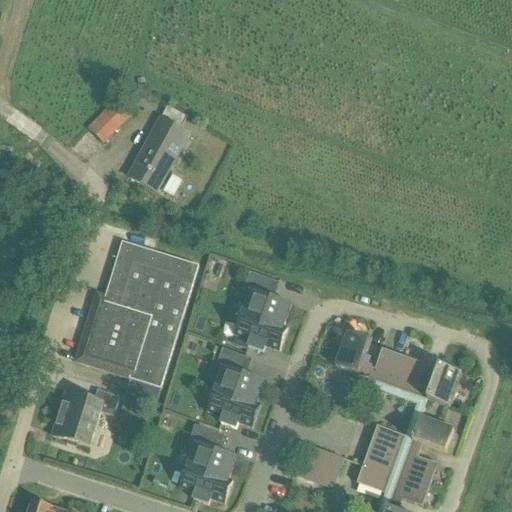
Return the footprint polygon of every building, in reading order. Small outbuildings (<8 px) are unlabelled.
[(88,132),(104,148),(131,119),(115,104),(88,132)] [(129,181),(158,196),(189,138),(160,123),(129,181)] [(225,279),(233,257),(218,252),(210,274),(225,279)] [(104,309),(94,306),(76,365),(106,375),(109,365),(133,372),(130,382),(162,392),(195,284),(119,261),(104,309)] [(279,285),(251,275),(244,293),(249,295),(234,337),(250,343),(248,349),(264,355),(266,349),(280,354),(288,331),(284,329),(292,307),(273,301),(279,285)] [(357,336),(375,333),(374,324),(356,326),(357,336)] [(348,336),(336,370),(372,383),(369,391),(417,408),(406,440),(378,430),(358,487),(382,495),(375,511),(401,511),(404,504),(424,511),(439,468),(419,461),(424,448),(447,456),(455,433),(422,422),(428,403),(451,411),(462,377),(439,369),(431,393),(418,388),(425,368),(383,353),(376,373),(363,368),(371,345),(348,336)] [(251,362),(223,352),(216,369),(222,371),(206,414),(222,420),(220,425),(236,431),(238,425),(252,430),(261,407),(257,406),(264,384),(246,377),(251,362)] [(95,405),(66,396),(63,407),(64,408),(58,428),(56,428),(53,439),(91,451),(102,416),(115,420),(121,400),(98,393),(95,405)] [(224,438),(195,428),(189,446),(194,448),(179,490),(195,496),(193,502),(209,507),(211,502),(225,507),(233,483),(229,482),(237,460),(218,453),(224,438)] [(345,463),(307,449),(297,479),(334,493),(345,463)]
